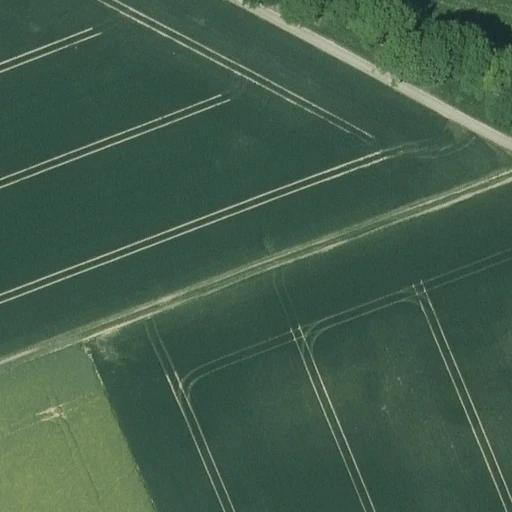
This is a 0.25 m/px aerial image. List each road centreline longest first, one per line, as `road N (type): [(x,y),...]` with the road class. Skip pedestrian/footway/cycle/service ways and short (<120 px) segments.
road 1 (track): [(511,171),(0,367)]
road 2 (track): [(239,0),(511,140)]
